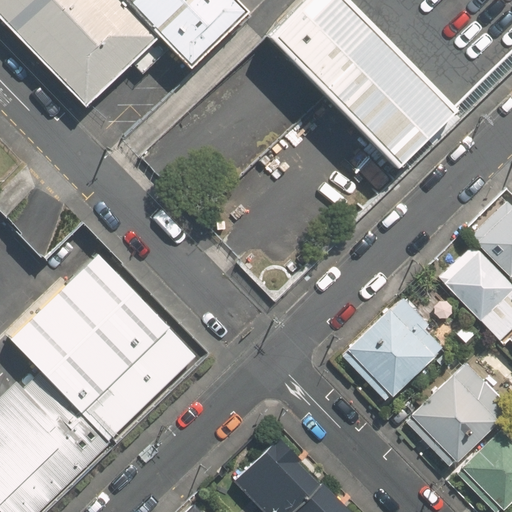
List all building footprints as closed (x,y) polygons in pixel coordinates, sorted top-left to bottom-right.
[(0,0),(0,16),(83,104),(157,34),(125,0),(0,0)] [(125,0),(157,34),(186,65),(246,9),(237,0),(125,0)] [(346,0),(299,0),(265,33),(392,163),(450,107),(346,0)] [(43,153),(0,194),(0,200),(50,253),(96,209),(43,153)] [(511,197),(509,194),(473,230),(511,269),(511,197)] [(511,275),(476,238),(442,271),(502,334),(511,324),(511,275)] [(185,364),(90,266),(11,342),(106,439),(185,364)] [(447,341),(405,296),(351,345),(393,391),(447,341)] [(511,407),(511,400),(473,357),(407,416),(449,463),(511,407)] [(0,511),(30,511),(106,439),(31,363),(0,392),(0,511)] [(511,497),(511,422),(459,469),(496,511),(511,497)] [(268,511),(290,511),(324,479),(303,458),(309,452),(286,429),(235,479),(268,511)] [(355,511),(324,479),(290,511),(355,511)] [(206,511),(195,500),(182,511),(206,511)]
